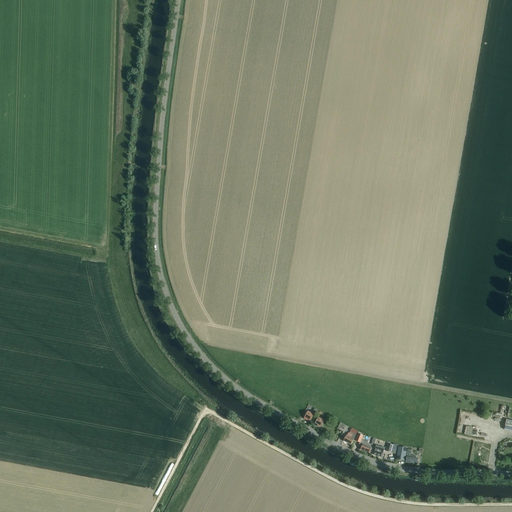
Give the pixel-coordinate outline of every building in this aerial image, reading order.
[(309,405),(307,408),(315,413),(317,409),(309,405)] [(311,420),(314,415),(308,411),(304,418),(307,420),(308,419),(311,420)] [(324,420),(319,417),(315,423),(318,425),(317,426),(320,428),(324,420)] [(356,434),(357,431),(352,428),(349,433),(348,433),(347,436),(346,435),(344,441),(351,445),(356,435),(356,434)] [(392,451),(397,453),(398,446),(394,444),(394,445),(388,443),(388,444),(387,447),(386,450),(391,452),(392,451)] [(360,449),(370,453),(370,452),(370,451),(372,448),(371,447),(362,444),(360,449)] [(383,453),(385,448),(376,445),(373,454),(381,457),(382,453),(383,453)] [(399,446),(398,446),(397,453),(396,459),(405,461),(407,448),(398,447),(399,446)] [(413,458),(413,456),(411,455),(412,450),(407,449),(405,462),(417,464),(418,459),(413,458)]
